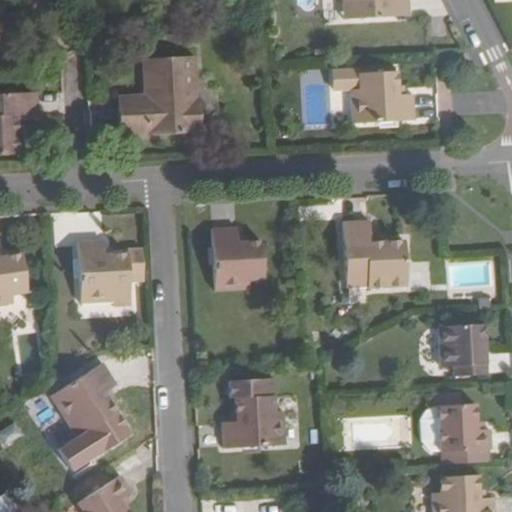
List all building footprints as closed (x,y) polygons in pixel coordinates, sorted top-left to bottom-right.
[(343,0),(345,20),(346,20),(351,19),(353,41),(409,37),(408,16),(407,0),(343,0)] [(119,109),(121,138),(200,134),(198,98),(196,99),(194,59),(143,60),(145,94),(145,99),(147,99),(148,107),(119,109)] [(413,95),(405,95),(397,95),(398,87),(396,74),(359,75),(360,91),(352,92),(353,124),(414,121),(413,95)] [(0,156),(18,155),(16,123),(37,122),(36,93),(0,94),(0,156)] [(404,243),(386,244),(370,244),(370,235),(369,222),(342,223),(346,287),(367,286),(367,287),(406,284),(404,243)] [(211,230),(214,290),(249,288),(248,280),(263,280),(261,243),(247,243),(238,244),(238,236),(237,228),(211,230)] [(385,234),(370,235),(370,244),(386,244),(385,234)] [(246,236),(238,236),(238,244),(247,243),(246,236)] [(77,242),(80,304),(113,302),(113,309),(130,308),(129,290),(126,256),(112,256),(103,257),(102,248),(103,242),(77,242)] [(112,248),(102,248),(103,257),(112,256),(112,248)] [(0,306),(13,304),(12,302),(11,295),(26,293),(20,256),(7,257),(0,258),(0,306)] [(446,262),(447,293),(495,291),(494,261),(446,262)] [(453,367),(454,377),(487,375),(485,326),(440,328),(441,368),(453,367)] [(116,414),(109,402),(103,393),(110,389),(116,386),(103,365),(86,376),(72,384),(52,397),(70,426),(75,423),(83,435),(84,434),(99,425),(112,447),(129,436),(116,414)] [(83,371),(69,380),(72,384),(86,376),(83,371)] [(222,422),(224,448),(283,444),(282,411),(276,411),(275,397),(274,379),(230,381),(230,398),(236,397),(236,421),(222,422)] [(103,393),(109,402),(116,397),(110,389),(103,393)] [(440,451),(441,452),(491,450),(490,430),(477,431),(475,406),(459,407),(459,394),(438,395),(439,407),(440,451)] [(440,451),(439,407),(421,419),(422,441),(430,452),(440,451)] [(0,429),(0,439),(5,448),(24,437),(15,421),(0,429)] [(79,502),(85,511),(129,511),(121,498),(129,494),(118,477),(79,502)] [(431,494),(431,511),(494,511),(494,499),(480,500),(479,477),(439,479),(440,493),(431,494)]
